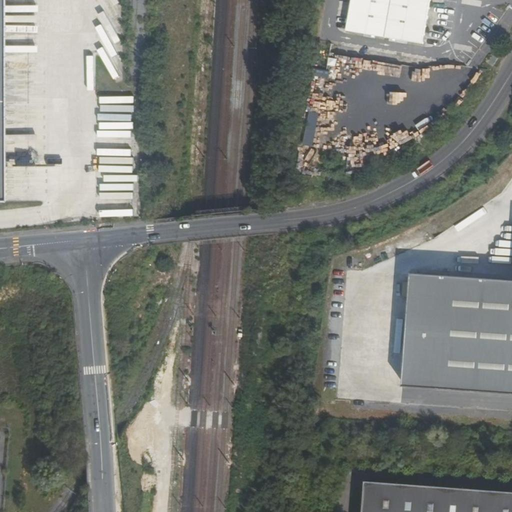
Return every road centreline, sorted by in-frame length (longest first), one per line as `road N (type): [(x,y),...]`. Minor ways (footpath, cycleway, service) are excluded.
road 1 (unclassified): [(82,239),(348,212),(375,202),(445,161),(511,74)]
road 2 (unclassified): [(103,511),(82,239)]
